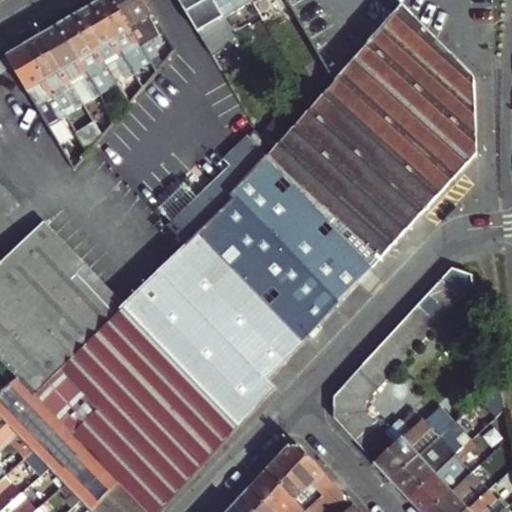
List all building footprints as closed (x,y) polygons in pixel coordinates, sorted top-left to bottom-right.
[(143,47),(115,0),(106,0),(96,6),(136,76),(154,66),(143,47)] [(115,0),(143,47),(165,34),(145,0),(115,0)] [(179,0),(215,60),(241,45),(226,20),(214,0),(179,0)] [(214,0),(226,20),(253,4),(250,0),(214,0)] [(136,76),(96,6),(78,16),(119,86),(136,76)] [(337,85),(314,109),(292,133),(291,134),(280,146),(271,155),(268,159),(375,267),(478,154),(474,77),(402,13),(337,85)] [(78,16),(61,26),(101,96),(119,86),(78,16)] [(61,26),(44,36),(73,87),(83,81),(93,100),(96,99),(99,103),(104,100),(101,96),(61,26)] [(26,46),(56,97),(65,91),(77,111),(84,106),(73,87),(44,36),(37,40),(26,46)] [(67,116),(56,97),(26,46),(8,57),(49,126),(67,116)] [(0,74),(11,68),(6,59),(0,61),(0,74)] [(56,97),(67,116),(77,111),(65,91),(56,97)] [(102,136),(95,124),(77,134),(83,144),(88,153),(102,136)] [(124,310),(123,311),(238,430),(277,388),(271,382),(375,267),(268,159),(250,139),(226,159),(232,167),(167,227),(186,247),(124,310)] [(0,358),(4,363),(20,379),(146,511),(162,511),(238,430),(123,311),(124,310),(46,227),(27,244),(2,268),(0,270),(0,358)] [(443,280),(462,298),(475,283),(473,273),(453,269),(443,280)] [(430,294),(449,312),(462,298),(443,280),(430,294)] [(449,312),(430,294),(420,306),(438,324),(449,312)] [(438,324),(420,306),(410,317),(428,334),(438,324)] [(428,334),(410,317),(400,328),(418,346),(428,334)] [(418,346),(400,328),(389,339),(408,357),(418,346)] [(408,357),(389,339),(379,350),(398,367),(408,357)] [(379,350),(369,361),(388,379),(398,367),(379,350)] [(369,361),(359,372),(378,389),(388,379),(369,361)] [(378,389),(359,372),(346,386),(367,406),(368,401),(378,389)] [(0,452),(11,442),(19,434),(35,451),(50,467),(66,484),(75,494),(81,501),(92,511),(146,511),(20,379),(17,382),(0,397),(0,452)] [(334,399),(335,417),(367,411),(367,406),(346,386),(334,399)] [(446,419),(436,408),(397,444),(377,463),(394,481),(442,438),(434,429),(446,419)] [(367,412),(367,411),(335,417),(355,439),(376,421),(367,412)] [(386,432),(376,421),(355,439),(366,451),(386,432)] [(397,444),(386,432),(366,451),(377,463),(397,444)] [(19,434),(11,442),(27,459),(35,451),(19,434)] [(442,438),(394,481),(410,499),(458,455),(442,438)] [(458,455),(410,499),(422,511),(432,511),(475,474),(463,461),(477,447),(473,442),(458,455)] [(307,511),(348,511),(355,506),(301,447),(290,446),(269,469),(307,511)] [(50,467),(35,451),(27,459),(42,475),(50,467)] [(50,467),(42,475),(40,477),(55,494),(66,484),(50,467)] [(307,511),(269,469),(252,488),(273,511),(307,511)] [(432,511),(466,511),(490,491),(475,474),(432,511)] [(273,511),(252,488),(236,506),(241,511),(273,511)] [(0,511),(1,511),(12,503),(0,490),(0,511)] [(466,511),(504,511),(507,509),(490,491),(466,511)] [(81,501),(75,494),(66,502),(73,509),(74,507),(81,501)] [(92,511),(81,501),(74,507),(78,511),(92,511)] [(20,511),(12,503),(1,511),(20,511)]
